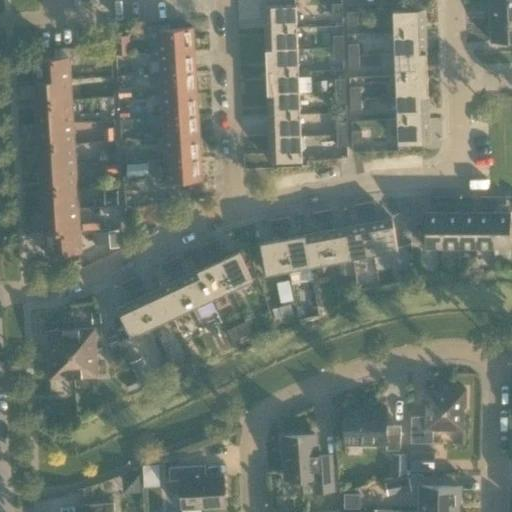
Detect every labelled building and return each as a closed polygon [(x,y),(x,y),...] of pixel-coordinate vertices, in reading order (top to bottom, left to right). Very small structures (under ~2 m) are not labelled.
[(511,0),(490,0),(491,20),(511,19),(511,0)] [(343,15),(342,2),(332,3),(333,15),(343,15)] [(266,27),(298,26),(297,4),(265,5),(266,27)] [(394,31),(426,30),(425,8),(393,9),(394,31)] [(348,23),(358,23),(358,11),(348,11),(348,23)] [(343,15),(330,16),(330,25),(343,25),(343,15)] [(511,19),(491,20),(491,41),(511,40),(511,19)] [(266,49),(298,48),(298,26),(266,27),(266,49)] [(160,50),(194,48),(193,27),(158,29),(160,50)] [(395,53),(427,52),(426,30),(394,31),(395,53)] [(115,35),(116,54),(131,53),(130,34),(115,35)] [(334,47),(344,46),(344,34),(334,35),(334,47)] [(349,55),(359,55),(359,43),(349,43),(349,55)] [(344,46),(334,47),(335,59),(345,58),(344,46)] [(161,72),(196,70),(194,48),(160,50),(161,72)] [(267,71),(299,70),(298,48),(266,49),(267,71)] [(396,75),(428,74),(427,52),(395,53),(396,75)] [(359,55),(349,55),(350,67),(360,67),(359,55)] [(71,77),(70,57),(70,56),(35,58),(36,79),(71,77)] [(162,94),(197,92),(196,70),(161,72),(162,94)] [(268,93),(300,92),(299,70),(267,71),(268,93)] [(397,97),(429,96),(428,74),(396,75),(397,97)] [(71,77),(36,79),(38,101),(72,99),(71,77)] [(336,90),(346,90),(345,78),(335,78),(336,87),(336,90)] [(131,86),(119,86),(119,96),(132,95),(131,86)] [(351,98),(361,98),(360,86),(350,86),(351,98)] [(346,90),(336,90),(336,102),(346,102),(346,90)] [(164,116),(198,114),(197,92),(162,94),(164,116)] [(269,115),(301,113),(300,92),(268,93),(269,115)] [(398,119),(429,117),(429,96),(397,97),(398,119)] [(361,98),(351,98),(351,110),(361,110),(361,98)] [(72,99),(38,101),(39,123),(74,121),(72,99)] [(121,109),(121,117),(130,116),(129,108),(121,109)] [(270,136),(302,135),(301,113),(269,115),(270,136)] [(165,138),(200,135),(198,114),(164,116),(165,138)] [(429,117),(398,119),(398,141),(430,139),(429,117)] [(122,128),(132,127),(132,119),(121,119),(122,128)] [(74,121),(39,123),(40,145),(75,143),(74,121)] [(337,133),(347,133),(347,121),(337,121),(337,133)] [(353,142),(362,142),(362,130),(352,130),(353,142)] [(347,133),(337,133),(338,145),(348,145),(347,133)] [(167,159),(201,157),(200,135),(165,138),(167,159)] [(302,135),(270,136),(271,158),(303,157),(302,135)] [(75,143),(40,145),(42,167),(76,164),(75,143)] [(101,161),(117,160),(116,147),(100,148),(101,161)] [(201,157),(167,159),(168,181),(203,179),(201,157)] [(118,163),(105,163),(105,172),(118,171),(118,163)] [(127,164),(127,175),(149,173),(148,163),(127,164)] [(76,164),(42,167),(43,188),(78,186),(76,164)] [(78,186),(43,188),(44,210),(79,208),(78,186)] [(106,190),(107,205),(119,205),(119,189),(106,190)] [(443,203),(443,195),(431,195),(431,203),(443,203)] [(443,195),(443,203),(456,203),(456,195),(443,195)] [(460,203),(473,203),(473,195),(460,195),(460,203)] [(494,203),(494,195),(481,195),(481,203),(494,203)] [(494,195),(494,203),(506,203),(506,195),(494,195)] [(365,202),(367,214),(377,212),(375,200),(365,202)] [(357,215),(367,214),(365,202),(355,204),(357,215)] [(79,208),(44,210),(46,232),(80,230),(79,208)] [(322,210),(324,221),(334,220),(332,208),(322,210)] [(315,223),(324,221),(322,210),(312,211),(315,223)] [(443,247),(443,211),(426,211),(426,247),(443,247)] [(443,211),(443,247),(460,247),(460,211),(443,211)] [(460,211),(460,247),(477,247),(477,211),(460,211)] [(477,211),(477,247),(494,247),(494,211),(477,211)] [(494,211),(494,247),(511,247),(511,212),(494,211)] [(280,217),(282,229),(292,227),(290,216),(280,217)] [(272,231),(282,229),(280,217),(270,219),(272,231)] [(369,222),(375,253),(396,250),(391,218),(369,222)] [(347,226),(353,257),(375,253),(369,222),(347,226)] [(326,230),(332,261),(353,257),(347,226),(326,230)] [(119,229),(109,230),(110,247),(120,246),(119,229)] [(80,230),(46,232),(47,254),(82,252),(80,230)] [(304,234),(310,265),(332,261),(326,230),(304,234)] [(283,238),(289,269),(310,265),(304,234),(283,238)] [(210,241),(215,252),(223,248),(219,237),(210,241)] [(267,273),(289,269),(283,238),(261,242),(267,273)] [(206,256),(215,252),(210,241),(201,245),(206,256)] [(219,260),(233,289),(252,280),(239,250),(219,260)] [(171,259),(176,270),(185,266),(180,255),(171,259)] [(167,275),(176,270),(171,259),(162,264),(167,275)] [(199,269),(213,298),(233,289),(219,260),(199,269)] [(179,278),(193,307),(213,298),(199,269),(179,278)] [(132,278),(137,289),(146,284),(141,274),(132,278)] [(128,293),(137,289),(132,278),(123,282),(128,293)] [(160,288),(173,317),(193,307),(179,278),(160,288)] [(140,297),(153,326),(173,317),(160,288),(140,297)] [(134,335),(153,326),(140,297),(120,306),(134,335)] [(290,303),(278,306),(281,317),(293,314),(290,303)] [(93,323),(102,322),(100,311),(91,313),(93,323)] [(73,352),(97,351),(96,327),(72,328),(73,352)] [(49,354),(73,352),(72,328),(48,330),(49,354)] [(97,351),(73,352),(75,376),(99,375),(97,351)] [(73,352),(49,354),(51,378),(75,376),(73,352)] [(111,367),(122,366),(121,353),(110,354),(111,367)] [(154,382),(143,356),(130,362),(142,387),(154,382)] [(166,359),(156,363),(160,373),(170,369),(166,359)] [(125,381),(129,389),(139,385),(135,376),(125,381)] [(463,405),(465,405),(466,387),(448,387),(448,389),(425,389),(425,415),(411,415),(411,440),(432,440),(432,427),(463,427),(463,405)] [(387,449),(401,449),(402,425),(388,425),(388,409),(378,408),(376,410),(344,410),(344,441),(387,442),(387,449)] [(318,453),(316,434),(283,436),(286,477),(313,475),(314,490),(334,489),(332,452),(318,453)] [(411,471),(434,471),(434,450),(411,449),(411,471)] [(407,474),(407,454),(391,454),(391,474),(407,474)] [(142,462),(144,483),(160,482),(159,461),(142,462)] [(200,511),(200,506),(226,504),(224,475),(206,476),(206,464),(170,466),(170,479),(181,478),(183,511),(200,511)] [(412,488),(409,476),(385,481),(388,493),(412,488)] [(420,510),(460,511),(460,486),(456,486),(421,485),(420,510)] [(360,493),(344,493),(344,508),(360,508),(360,493)] [(114,511),(114,502),(84,503),(84,511),(114,511)]
